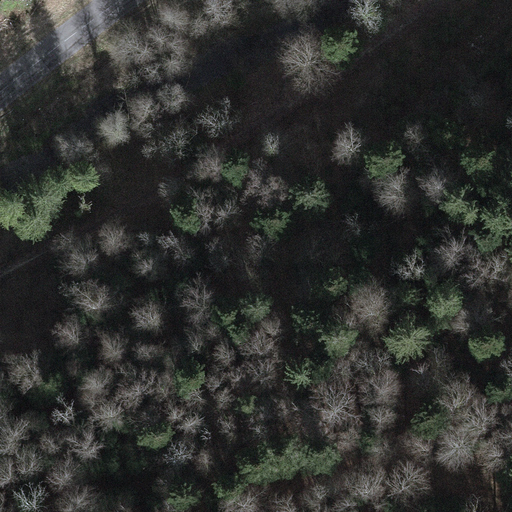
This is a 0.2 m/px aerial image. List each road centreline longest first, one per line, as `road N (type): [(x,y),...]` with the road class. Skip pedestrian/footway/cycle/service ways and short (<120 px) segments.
road 1 (track): [(0,271),(167,175),(425,0)]
road 2 (track): [(278,511),(342,470),(369,464),(511,490)]
road 3 (secondary): [(124,0),(0,102)]
